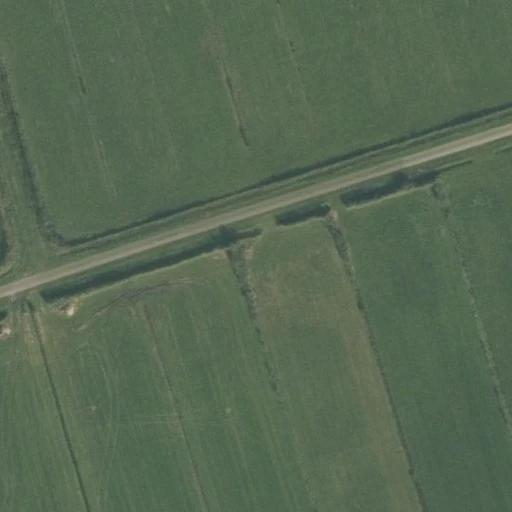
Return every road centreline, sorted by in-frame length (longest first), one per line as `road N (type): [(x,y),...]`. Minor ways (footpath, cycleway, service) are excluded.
road 1 (unclassified): [(0,293),(511,133)]
road 2 (track): [(39,279),(0,140)]
